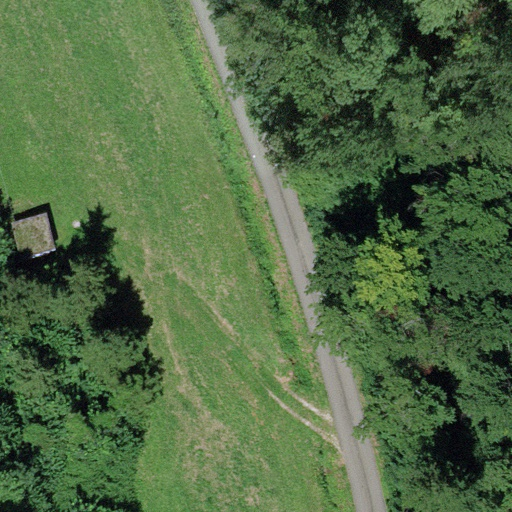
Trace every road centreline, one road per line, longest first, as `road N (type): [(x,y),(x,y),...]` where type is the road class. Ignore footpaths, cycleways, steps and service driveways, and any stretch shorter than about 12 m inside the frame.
road 1 (unclassified): [(196,0),(341,433),(356,511)]
road 2 (track): [(72,227),(190,303),(274,399),(341,433)]
